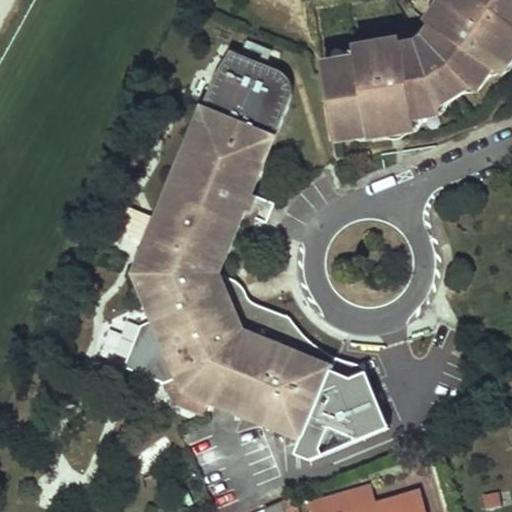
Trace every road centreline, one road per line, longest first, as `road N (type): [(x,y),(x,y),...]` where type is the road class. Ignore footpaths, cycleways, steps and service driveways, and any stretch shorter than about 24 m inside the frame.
road 1 (residential): [(391,212),(345,213),(327,226),(312,259),(319,292),(342,315),(377,320),(407,306),(422,281),(421,244),(411,227)]
road 2 (unknown): [(377,320),(337,432),(321,451),(283,466),(205,460)]
road 3 (residential): [(511,143),(411,188),(391,212)]
